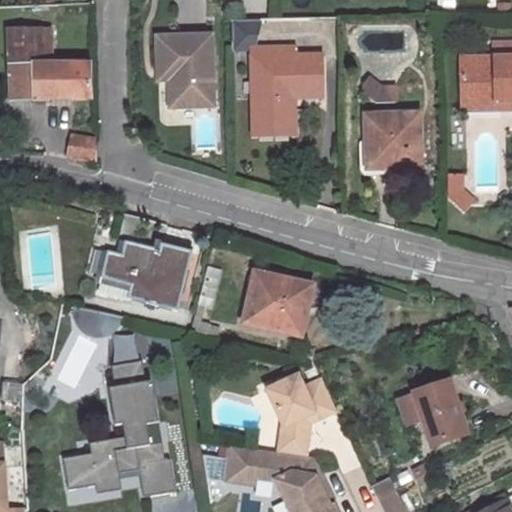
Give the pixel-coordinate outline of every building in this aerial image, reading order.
[(232,21),(232,51),(251,51),(250,21),(232,21)] [(41,29),(7,29),(9,65),(43,65),(41,29)] [(170,69),(170,79),(171,107),(214,105),(212,35),(158,37),(159,69),(170,69)] [(461,104),(511,103),(511,42),(494,43),(494,59),(460,59),(461,104)] [(251,76),(252,101),(258,100),(258,130),(293,129),(293,98),(321,98),(321,58),(294,58),(294,49),(274,50),(275,75),(251,76)] [(251,51),(251,76),(275,75),(274,50),(251,51)] [(43,65),(9,65),(10,101),(91,100),(90,64),(43,65)] [(170,69),(159,69),(159,80),(170,79),(170,69)] [(382,84),(371,75),(362,93),(374,103),(396,103),(395,83),(382,84)] [(253,137),(293,136),(293,129),(258,130),(258,100),(252,101),(253,130),(253,137)] [(462,112),(511,110),(511,103),(461,104),(462,112)] [(367,165),(394,164),(394,168),(419,168),(418,114),(365,116),(367,165)] [(88,139),(70,137),(69,144),(87,147),(88,139)] [(67,159),(95,163),(94,148),(94,140),(88,139),(87,147),(69,144),(67,159)] [(367,177),(394,176),(394,168),(394,164),(367,165),(367,169),(367,177)] [(448,198),(463,212),(473,203),(462,193),(461,176),(447,177),(448,198)] [(129,297),(178,310),(192,251),(161,243),(160,248),(127,240),(123,253),(109,250),(102,276),(132,283),(129,297)] [(256,273),(244,322),(303,335),(314,286),(256,273)] [(122,317),(78,307),(77,308),(78,317),(80,322),(83,327),(90,332),(96,335),(104,335),(112,331),(118,326),(121,319),(122,317)] [(211,324),(194,321),(191,332),(208,336),(211,324)] [(140,364),(113,370),(116,389),(110,390),(117,426),(123,424),(126,438),(91,445),(93,455),(63,461),(69,492),(96,487),(98,495),(122,490),(119,473),(140,469),(145,496),(176,490),(170,459),(164,460),(161,444),(150,446),(146,423),(157,421),(150,383),(144,385),(140,364)] [(268,391),(283,426),(280,441),(300,443),(304,418),(313,414),(316,421),(335,412),(321,381),(303,389),(297,376),(268,391)] [(422,418),(431,444),(467,433),(448,380),(414,391),(422,418)] [(5,384),(3,398),(21,400),(23,386),(5,384)] [(400,396),(409,423),(422,418),(414,391),(400,396)] [(278,455),(304,459),(309,424),(316,421),(313,414),(304,418),(300,443),(280,441),(278,455)] [(0,511),(27,511),(28,510),(8,511),(4,445),(0,444),(0,511)] [(276,482),(288,511),(332,511),(330,507),(332,506),(321,483),(315,486),(310,476),(316,473),(310,459),(304,459),(278,455),(231,447),(229,464),(234,464),(232,481),(252,484),(253,478),(276,482)] [(229,464),(226,480),(232,481),(234,464),(229,464)] [(404,511),(394,489),(377,497),(383,511),(404,511)] [(504,490),(460,511),(475,511),(507,496),(504,490)] [(475,511),(511,511),(511,506),(507,496),(475,511)]
